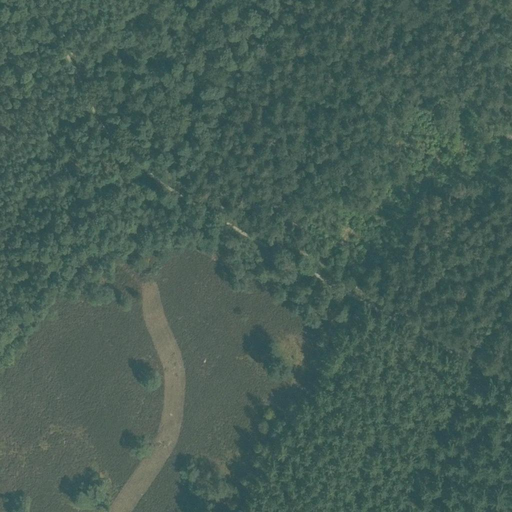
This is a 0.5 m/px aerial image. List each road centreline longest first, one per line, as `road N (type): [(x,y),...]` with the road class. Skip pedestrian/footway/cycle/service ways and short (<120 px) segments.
road 1 (track): [(93,88),(129,146),(511,380)]
road 2 (track): [(126,152),(226,0)]
road 3 (unknown): [(93,88),(55,115),(0,207)]
